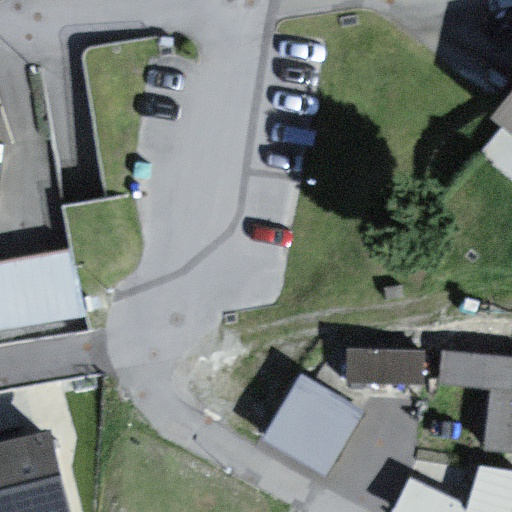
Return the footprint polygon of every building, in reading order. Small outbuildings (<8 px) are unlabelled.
[(12,109),(0,107),(0,214),(4,215),(12,109)] [(57,194),(65,242),(128,231),(120,183),(57,194)] [(0,318),(83,303),(70,235),(0,248),(0,318)] [(354,366),(429,369),(430,337),(355,334),(354,366)] [(216,357),(191,397),(262,441),(302,378),(261,353),(246,376),(216,357)] [(511,360),(455,356),(453,389),(507,393),(502,456),(511,456),(511,360)] [(379,402),(334,373),(289,443),(334,472),(379,402)] [(75,511),(54,429),(0,441),(0,511),(75,511)] [(476,511),(427,484),(412,511),(511,511),(511,477),(497,473),(476,511)]
